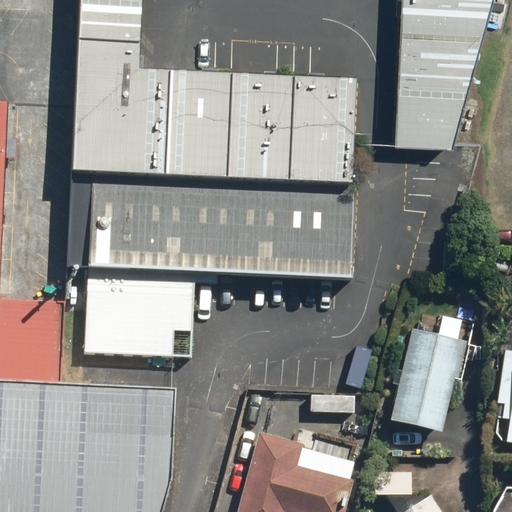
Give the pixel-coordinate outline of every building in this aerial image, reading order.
[(82,0),(76,168),(357,179),(361,72),(146,64),(148,0),(82,0)] [(483,0),(398,0),(391,139),(450,143),(483,0)] [(0,382),(59,385),(63,303),(2,301),(10,104),(0,103),(0,382)] [(347,273),(357,179),(76,168),(66,262),(87,263),(195,267),(347,273)] [(195,267),(87,263),(83,356),(191,360),(195,267)] [(438,322),(417,318),(393,418),(445,431),(458,378),(468,380),(481,323),(440,313),(438,322)] [(511,346),(506,346),(501,401),(508,402),(506,414),(511,414),(509,441),(511,441),(511,346)] [(0,382),(0,511),(161,511),(170,482),(172,390),(59,385),(0,382)] [(306,443),(263,431),(239,511),(287,511),(288,511),(292,511),(347,511),(358,476),(339,470),(346,448),(317,439),(310,466),(300,463),(306,443)] [(415,471),(372,469),(372,494),(415,495),(415,471)] [(448,511),(437,493),(403,511),(448,511)]
